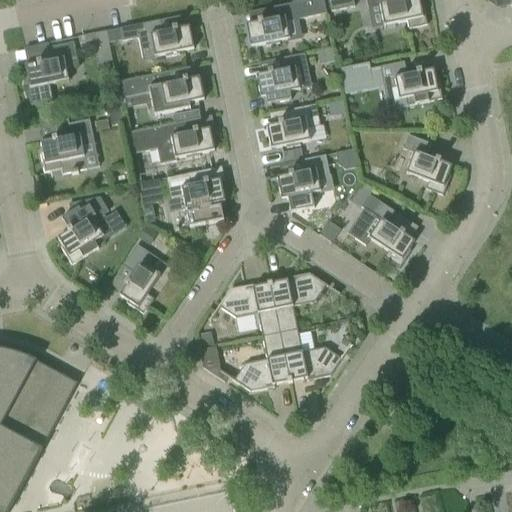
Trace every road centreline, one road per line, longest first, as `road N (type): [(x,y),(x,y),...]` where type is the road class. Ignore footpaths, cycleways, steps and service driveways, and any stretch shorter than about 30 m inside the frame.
road 1 (unclassified): [(412,308),(482,202),(490,170),(466,46)]
road 2 (residential): [(254,216),(216,24)]
road 3 (residential): [(156,371),(254,216)]
road 4 (residential): [(407,317),(254,216)]
road 5 (residential): [(309,470),(156,371)]
road 6 (unclassified): [(309,470),(407,317)]
road 7 (unknown): [(469,487),(291,497)]
road 8 (residential): [(156,371),(27,289)]
road 9 (residential): [(27,289),(0,145)]
